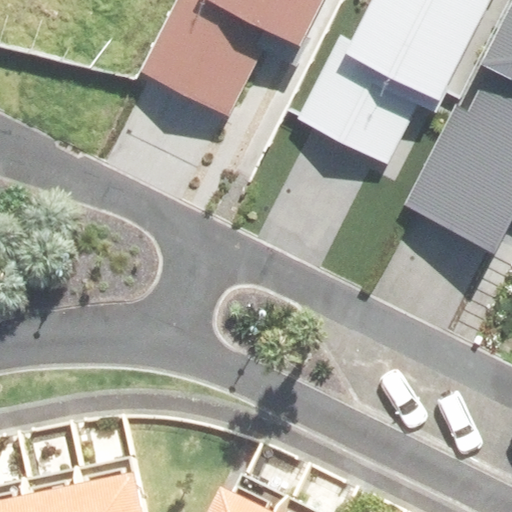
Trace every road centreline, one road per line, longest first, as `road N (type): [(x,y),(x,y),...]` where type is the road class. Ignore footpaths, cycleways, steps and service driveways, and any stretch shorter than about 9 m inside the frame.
road 1 (residential): [(511,506),(163,337)]
road 2 (residential): [(208,241),(511,389)]
road 3 (residential): [(0,147),(208,241)]
road 4 (residential): [(163,337),(0,348)]
